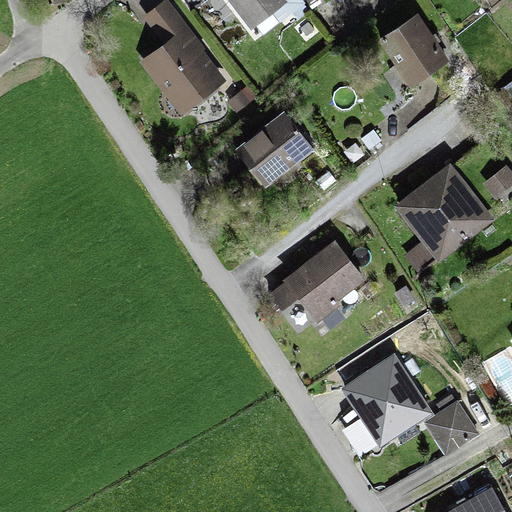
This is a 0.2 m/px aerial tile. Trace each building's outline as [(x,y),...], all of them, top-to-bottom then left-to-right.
[(228,77),(169,0),(162,0),(142,15),(162,41),(140,58),(181,113),(228,77)] [(231,0),(243,15),(239,18),(248,30),(257,24),(264,33),(292,11),(299,20),(311,10),(305,2),(306,1),(304,0),(231,0)] [(408,82),(410,84),(450,58),(417,10),(377,37),(395,64),(388,69),(400,87),(408,82)] [(256,98),(246,86),(228,100),(238,112),(256,98)] [(314,147),(285,108),(235,145),(265,184),(314,147)] [(382,139),(374,128),(361,138),(369,149),(382,139)] [(495,218),(450,160),(395,202),(423,239),(405,254),(416,268),(434,254),(439,260),(495,218)] [(511,182),(511,169),(507,163),(484,182),(496,196),(511,182)] [(336,178),(329,170),(317,179),(323,187),(336,178)] [(365,278),(334,238),(284,277),(285,279),(268,292),(282,310),(299,297),(317,321),(340,303),(337,299),(365,278)] [(395,291),(405,306),(417,299),(407,283),(395,291)] [(434,411),(394,351),(341,386),(361,416),(342,429),(360,456),(378,443),(380,446),(423,418),(434,411)] [(423,418),(446,453),(479,431),(457,398),(455,399),(451,393),(436,402),(440,409),(435,412),(434,411),(423,418)] [(508,511),(492,484),(441,511),(508,511)]
